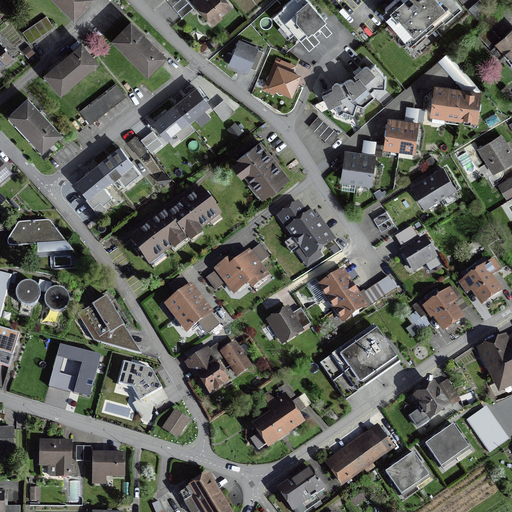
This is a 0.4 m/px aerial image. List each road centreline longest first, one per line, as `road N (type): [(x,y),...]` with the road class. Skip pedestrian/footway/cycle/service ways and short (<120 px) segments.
road 1 (residential): [(134,0),(292,138),(379,266)]
road 2 (residential): [(44,188),(97,252),(198,417),(197,459)]
road 3 (residential): [(511,312),(265,477)]
road 4 (residential): [(197,459),(0,398)]
road 5 (residential): [(44,188),(187,74)]
